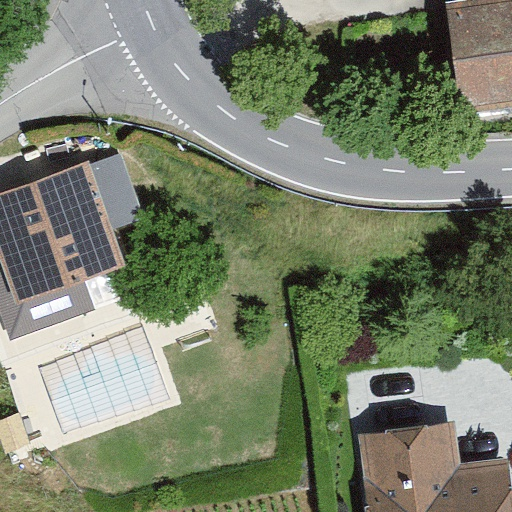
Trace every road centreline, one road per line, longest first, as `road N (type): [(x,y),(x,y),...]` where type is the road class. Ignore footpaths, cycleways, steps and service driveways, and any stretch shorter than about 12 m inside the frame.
road 1 (tertiary): [(150,21),(182,69),(249,133),(327,159),(425,176),(511,169)]
road 2 (tertiary): [(0,105),(150,21)]
